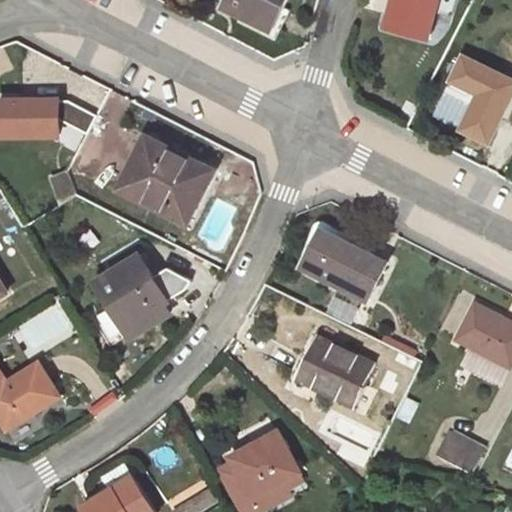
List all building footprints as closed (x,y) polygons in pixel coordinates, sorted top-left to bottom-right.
[(226,0),(223,6),(260,24),(257,29),(275,38),(290,9),(281,5),(283,0),(226,0)] [(428,39),(438,0),(393,0),(386,28),(428,39)] [(489,142),(511,93),(511,80),(463,57),(452,81),(479,94),(462,129),(489,142)] [(61,100),(1,100),(1,136),(62,135),(61,120),(61,101),(61,100)] [(70,101),(61,101),(61,120),(89,134),(98,116),(70,101)] [(453,111),(438,104),(434,114),(449,121),(453,111)] [(208,166),(147,135),(121,188),(188,223),(208,185),(200,181),(208,166)] [(216,170),(208,166),(200,181),(208,185),(216,170)] [(339,237),(322,229),(320,234),(337,242),(339,237)] [(308,269),(369,300),(388,262),(339,237),(337,242),(320,234),(308,256),(313,259),(308,269)] [(128,330),(133,337),(171,314),(165,304),(160,295),(164,292),(141,254),(98,280),(114,306),(103,313),(117,336),(128,330)] [(313,259),(308,256),(302,266),(308,269),(313,259)] [(0,278),(0,296),(8,292),(0,278)] [(160,295),(165,304),(170,301),(164,292),(160,295)] [(511,364),(511,322),(476,304),(458,339),(472,346),(511,366),(511,364)] [(298,377),(356,406),(376,364),(318,336),(298,377)] [(511,366),(472,346),(464,363),(502,382),(511,366)] [(0,417),(8,430),(61,396),(39,361),(8,381),(0,367),(0,417)] [(419,404),(407,398),(397,417),(410,423),(419,404)] [(486,448),(454,431),(442,457),(474,474),(486,448)] [(285,482),(290,491),(306,482),(280,434),(261,444),(260,441),(240,452),(243,457),(234,462),(219,470),(241,511),(242,511),(258,504),(255,498),(285,482)] [(243,457),(240,452),(232,456),(234,462),(243,457)] [(111,490),(134,476),(126,463),(104,477),(111,490)] [(157,511),(134,476),(111,490),(83,506),(86,511),(157,511)] [(258,504),(242,511),(261,511),(292,495),(290,491),(285,482),(255,498),(258,504)] [(175,511),(195,511),(214,501),(208,491),(174,511),(175,511)]
